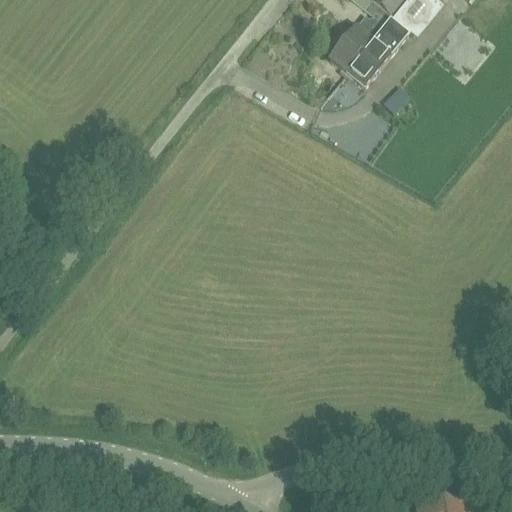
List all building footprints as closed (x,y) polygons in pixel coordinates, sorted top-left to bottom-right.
[(406,0),(375,0),(372,4),(390,19),(406,0)] [(346,79),(389,27),(381,20),(377,25),(372,21),(369,25),(364,21),(329,65),(346,79)] [(406,41),(389,27),(346,79),(363,93),(406,41)] [(393,116),(408,101),(399,92),(384,107),(393,116)] [(464,511),(462,498),(426,504),(427,505),(416,507),(416,511),(464,511)]
